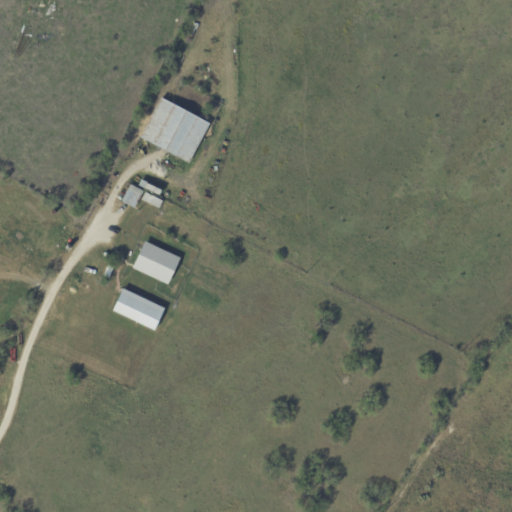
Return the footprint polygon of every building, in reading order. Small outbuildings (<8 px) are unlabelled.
[(187,164),(139,138),(160,99),(208,125),(187,164)] [(130,208),(121,202),(130,185),(142,192),(133,209),(130,208)] [(144,193),(162,202),(158,210),(141,201),(144,193)] [(132,267),(143,242),(179,259),(166,286),(131,269),(132,267)] [(113,268),(108,279),(103,276),(108,265),(113,268)] [(154,330),(163,308),(121,290),(111,312),(154,330)] [(65,366),(59,375),(55,372),(61,363),(65,366)]
